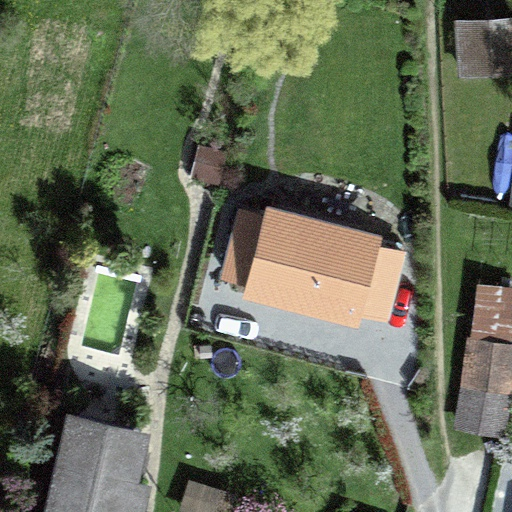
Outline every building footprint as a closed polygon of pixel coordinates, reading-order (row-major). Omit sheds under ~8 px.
[(461,70),(511,66),(511,25),(458,29),(461,70)] [(242,204),(224,276),(352,309),(371,236),(345,230),(347,222),(275,203),(272,212),(242,204)] [(459,422),(499,429),(511,344),(511,342),(472,337),(459,422)] [(81,511),(83,506),(109,511),(132,511),(139,483),(127,480),(136,441),(71,426),(51,511),(81,511)] [(297,511),(349,511),(302,498),(297,511)]
